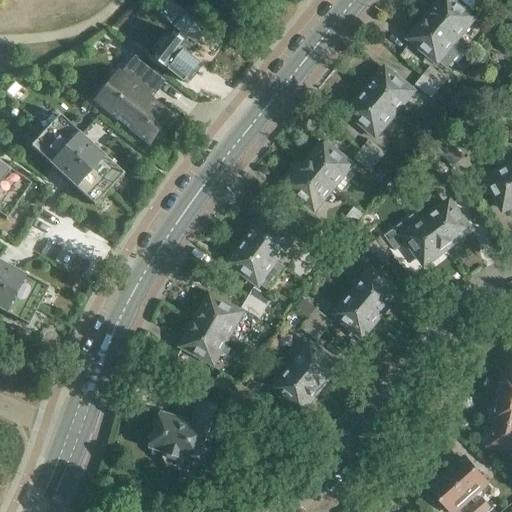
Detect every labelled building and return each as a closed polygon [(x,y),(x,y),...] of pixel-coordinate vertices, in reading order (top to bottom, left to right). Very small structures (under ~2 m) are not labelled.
[(442,0),(428,18),(454,40),(472,18),(450,0),(442,0)] [(185,11),(176,25),(199,41),(208,27),(185,11)] [(454,40),(428,18),(410,40),(436,61),(454,40)] [(178,29),(155,55),(186,80),(204,60),(183,44),(189,37),(178,29)] [(103,108),(102,109),(147,145),(148,145),(160,129),(162,130),(171,118),(151,102),(153,101),(145,95),(150,88),(153,91),(162,79),(163,78),(143,62),(142,63),(128,81),(126,79),(103,108)] [(423,76),(439,89),(448,79),(431,66),(423,76)] [(367,91),(393,113),(411,91),(384,70),(367,91)] [(439,89),(423,76),(416,85),(423,90),(432,98),(439,89)] [(393,113),(367,91),(349,113),(375,135),(393,113)] [(58,116),(29,147),(93,206),(122,175),(58,116)] [(435,150),(455,168),(464,157),(445,139),(435,150)] [(305,166),(331,187),(349,166),(322,144),(305,166)] [(364,152),(381,166),(387,158),(371,144),(364,152)] [(381,166),(364,152),(358,161),(374,174),(381,166)] [(0,216),(5,220),(30,185),(0,164),(0,216)] [(331,187),(305,166),(287,187),(314,209),(331,187)] [(511,204),(511,166),(486,180),(503,210),(511,204)] [(448,181),(459,199),(470,193),(459,175),(448,181)] [(426,219),(447,247),(469,230),(449,202),(426,219)] [(301,223),(318,236),(326,226),(310,212),(301,223)] [(247,240),(274,260),(291,238),(263,218),(247,240)] [(447,247),(426,219),(404,236),(424,263),(447,247)] [(318,236),(301,223),(295,231),(311,244),(318,236)] [(376,240),(390,256),(400,247),(386,232),(376,240)] [(274,260),(247,240),(230,264),(257,284),(274,260)] [(390,256),(376,240),(368,248),(382,263),(390,256)] [(0,311),(27,326),(47,288),(0,262),(0,311)] [(352,293),(379,315),(397,294),(370,272),(352,293)] [(248,298),(266,309),(273,298),(255,287),(248,298)] [(379,315),(352,293),(335,314),(361,336),(379,315)] [(196,322),(226,338),(240,313),(210,297),(196,322)] [(266,309),(248,298),(242,308),(260,318),(266,309)] [(308,319),(325,332),(333,322),(317,309),(316,310),(303,299),(297,307),(310,318),(308,319)] [(325,332),(308,319),(302,327),(318,341),(325,332)] [(226,338),(196,322),(183,346),(213,362),(226,338)] [(291,368),(318,390),(336,368),(309,345),(291,368)] [(318,390),(291,368),(273,389),(300,411),(318,390)] [(215,383),(232,393),(238,382),(222,371),(215,383)] [(498,398),(511,402),(511,377),(508,377),(504,376),(498,398)] [(238,382),(232,393),(226,404),(244,415),(258,394),(238,382)] [(497,421),(497,422),(511,425),(511,402),(498,398),(492,420),(497,421)] [(150,450),(165,455),(164,457),(167,463),(178,466),(184,463),(185,461),(199,465),(217,406),(200,401),(196,414),(181,409),(178,419),(161,414),(150,450)] [(511,425),(497,422),(491,445),(511,450),(511,425)] [(448,475),(482,511),(486,511),(492,507),(477,490),(487,482),(466,458),(448,475)] [(482,511),(448,475),(431,489),(451,511),(453,511),(463,503),(470,511),(482,511)]
